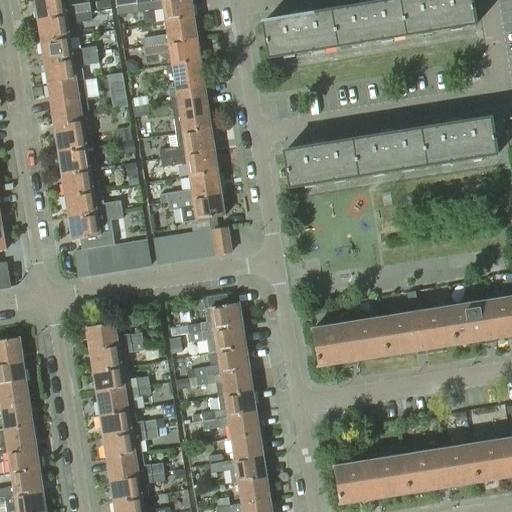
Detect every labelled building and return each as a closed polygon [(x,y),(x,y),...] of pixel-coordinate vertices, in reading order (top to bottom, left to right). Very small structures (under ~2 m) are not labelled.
[(62,0),(33,0),(37,21),(65,16),(77,15),(90,13),(89,4),(64,8),(62,0)] [(168,0),(162,1),(116,8),(117,17),(138,14),(163,10),(165,23),(194,18),(190,0),(168,0)] [(371,2),(366,2),(372,41),(406,36),(400,0),(397,0),(371,4),(371,2)] [(400,0),(406,36),(440,31),(435,0),(400,0)] [(435,0),(440,31),(475,25),(471,0),(435,0)] [(361,6),(332,10),(338,47),(372,41),(366,2),(361,3),(361,6)] [(302,12),(297,13),(303,52),(338,47),(332,10),(302,15),(302,12)] [(65,16),(37,21),(40,43),(69,38),(67,25),(91,21),(90,13),(77,15),(65,16)] [(303,52),(297,13),(292,14),(293,17),(263,21),(268,58),(303,52)] [(167,36),(142,40),(143,47),(144,49),(169,45),(197,40),(194,18),(165,23),(167,36)] [(69,38),(40,43),(43,64),(72,60),(97,56),(95,48),(71,52),(69,38)] [(169,45),(144,49),(145,57),(157,55),(172,65),(172,66),(200,62),(197,40),(169,45)] [(72,60),(43,64),(47,86),(75,82),(83,80),(81,67),(98,65),(97,56),(72,60)] [(175,87),(167,88),(170,101),(171,101),(206,96),(200,62),(172,66),(175,87)] [(75,82),(47,86),(52,120),(89,114),(83,80),(75,82)] [(206,96),(171,101),(176,135),(183,134),(211,130),(206,96)] [(89,114),(52,120),(57,154),(86,149),(83,130),(89,129),(87,115),(89,115),(89,114)] [(460,121),(455,122),(461,161),(496,156),(490,119),(460,124),(460,121)] [(451,126),(421,130),(427,167),(461,161),(455,122),(450,123),(451,126)] [(173,149),(160,152),(161,160),(174,158),(186,156),(214,151),(211,130),(183,134),(176,135),(175,135),(178,149),(173,149)] [(391,132),(386,133),(392,172),(427,167),(421,130),(391,135),(391,132)] [(382,136),(352,141),(358,177),(392,172),(386,133),(381,134),(382,136)] [(322,143),(318,144),(324,183),(358,177),(352,141),(323,146),(322,143)] [(324,183),(318,144),(313,144),(313,147),(283,152),(289,188),(324,183)] [(86,149),(57,154),(61,176),(89,171),(95,170),(96,170),(95,162),(88,163),(86,149)] [(174,158),(161,160),(162,169),(187,164),(189,178),(218,173),(214,151),(186,156),(174,158)] [(89,171),(61,176),(64,197),(93,193),(101,192),(101,191),(99,192),(95,170),(89,171)] [(191,191),(166,195),(168,204),(193,199),(221,195),(218,173),(189,178),(191,191)] [(93,193),(64,197),(68,219),(96,215),(121,211),(120,203),(103,205),(101,192),(93,193)] [(193,199),(168,204),(169,212),(181,210),(183,224),(191,223),(196,222),(216,219),(225,217),(221,195),(193,199)] [(96,215),(68,219),(71,242),(79,240),(81,252),(86,251),(98,249),(110,247),(114,247),(110,221),(122,220),(121,211),(96,215)] [(227,229),(213,231),(217,256),(230,254),(227,229)] [(213,231),(201,233),(205,258),(217,256),(213,231)] [(201,233),(189,235),(193,259),(205,258),(201,233)] [(189,235),(178,237),(181,261),(193,259),(189,235)] [(178,237),(166,239),(169,263),(181,261),(178,237)] [(169,263),(166,239),(153,241),(157,265),(169,263)] [(147,242),(134,244),(138,268),(151,266),(147,242)] [(134,244),(122,246),(126,270),(138,268),(134,244)] [(114,247),(110,247),(114,272),(126,270),(122,246),(114,247)] [(110,247),(98,249),(102,274),(114,272),(110,247)] [(98,249),(86,251),(90,276),(102,274),(98,249)] [(81,252),(73,253),(77,278),(90,276),(86,251),(81,252)] [(0,265),(0,289),(10,288),(6,264),(0,265)] [(511,299),(449,309),(455,347),(511,337),(511,299)] [(206,324),(187,327),(189,336),(213,332),(242,327),(238,305),(204,310),(206,324)] [(449,309),(381,320),(386,357),(455,347),(449,309)] [(386,357),(381,320),(311,331),(317,368),(386,357)] [(114,325),(85,329),(89,352),(117,347),(142,343),(140,335),(116,339),(114,325)] [(213,332),(189,336),(190,344),(206,341),(208,355),(217,353),(245,349),(242,327),(213,332)] [(18,340),(0,342),(0,365),(21,362),(18,340)] [(117,347),(89,352),(92,373),(126,368),(124,355),(143,352),(142,343),(117,347)] [(207,368),(194,371),(195,374),(195,378),(195,379),(220,375),(249,371),(245,349),(217,353),(219,367),(207,368)] [(0,387),(25,384),(21,362),(0,365),(0,387)] [(126,368),(92,373),(95,395),(124,390),(149,387),(147,378),(128,381),(126,368)] [(220,375),(195,379),(197,388),(216,385),(218,398),(224,397),(252,392),(249,371),(220,375)] [(0,410),(28,406),(25,384),(0,387),(0,410)] [(124,390),(95,395),(99,417),(133,411),(131,398),(150,395),(149,387),(124,390)] [(220,411),(201,414),(202,423),(227,419),(255,414),(252,392),(224,397),(218,398),(220,411)] [(0,410),(0,418),(1,419),(3,432),(32,428),(28,406),(0,410)] [(133,411),(99,417),(102,438),(131,434),(155,430),(154,422),(135,425),(133,411)] [(227,419),(202,423),(204,431),(228,427),(231,441),(259,436),(255,414),(227,419)] [(0,454),(7,454),(35,449),(32,428),(3,432),(0,432),(0,454)] [(104,448),(101,448),(103,459),(105,459),(106,460),(140,455),(138,442),(157,439),(155,430),(131,434),(102,438),(104,448)] [(259,436),(231,441),(234,462),(262,458),(259,436)] [(511,440),(471,447),(477,484),(511,478),(511,440)] [(471,447),(402,458),(408,495),(477,484),(471,447)] [(7,454),(0,454),(0,462),(2,463),(4,476),(10,475),(38,471),(38,469),(40,469),(39,459),(37,459),(35,449),(7,454)] [(140,455),(106,460),(109,482),(162,473),(161,465),(142,468),(140,455)] [(221,456),(208,458),(209,466),(222,464),(221,456)] [(222,464),(209,466),(210,475),(229,472),(231,485),(237,484),(266,480),(262,458),(234,462),(222,464)] [(408,495),(402,458),(333,469),(339,506),(408,495)] [(6,489),(0,490),(0,498),(4,498),(13,497),(42,493),(38,471),(10,475),(12,487),(6,488),(6,489)] [(162,473),(109,482),(112,503),(141,499),(149,498),(147,485),(163,482),(162,473)] [(266,480),(237,484),(241,506),(269,501),(266,480)] [(13,497),(4,498),(6,511),(44,511),(42,493),(13,497)] [(142,511),(141,499),(112,503),(113,511),(142,511)] [(228,499),(215,501),(216,510),(229,508),(228,499)] [(229,508),(216,510),(216,511),(270,511),(269,501),(241,506),(229,508)]
